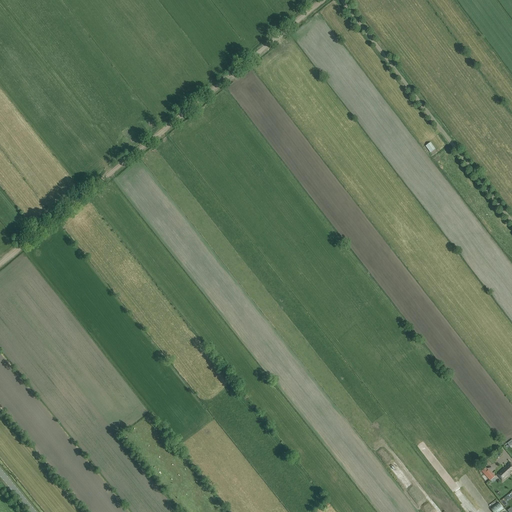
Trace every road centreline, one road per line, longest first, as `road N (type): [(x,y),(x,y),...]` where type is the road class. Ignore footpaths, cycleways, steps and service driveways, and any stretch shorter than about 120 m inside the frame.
road 1 (track): [(0,262),(322,0)]
road 2 (unclassified): [(511,220),(341,0)]
